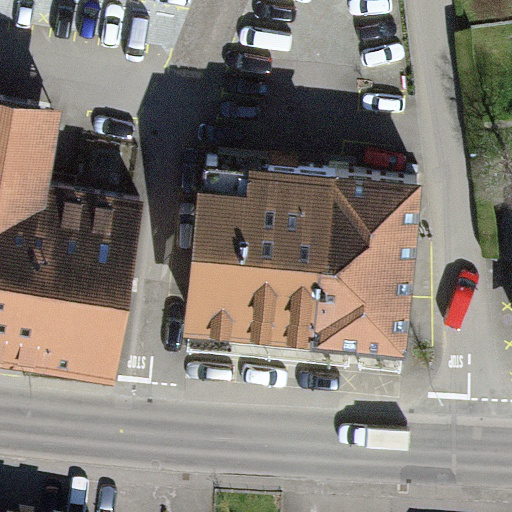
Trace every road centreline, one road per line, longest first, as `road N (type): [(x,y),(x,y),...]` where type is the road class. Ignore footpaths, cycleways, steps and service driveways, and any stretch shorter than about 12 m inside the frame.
road 1 (secondary): [(468,453),(0,416)]
road 2 (residential): [(425,0),(461,292),(468,453)]
